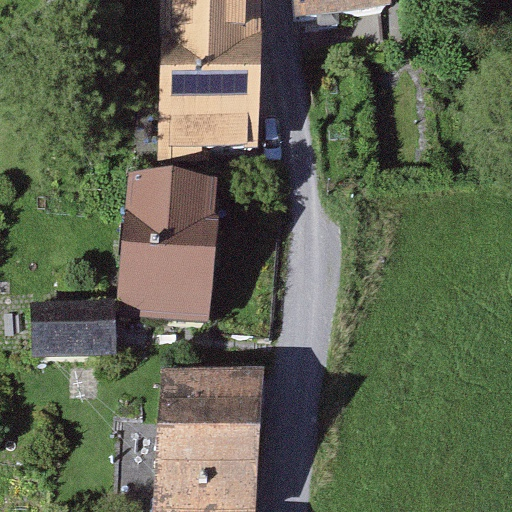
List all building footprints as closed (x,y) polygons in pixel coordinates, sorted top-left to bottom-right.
[(405,0),(309,0),(313,30),(407,22),(405,0)] [(263,5),(172,4),(170,172),(261,173),(263,5)] [(237,201),(135,191),(122,335),(223,344),(237,201)] [(29,305),(31,359),(113,355),(111,301),(29,305)] [(263,511),(270,385),(173,380),(166,511),(263,511)]
